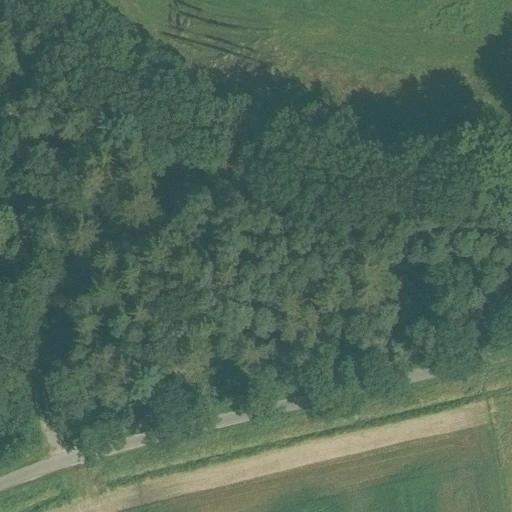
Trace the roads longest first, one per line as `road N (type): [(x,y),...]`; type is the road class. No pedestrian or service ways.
road 1 (unclassified): [(0,488),(63,461),(511,357)]
road 2 (track): [(63,461),(27,337),(14,45),(0,45)]
